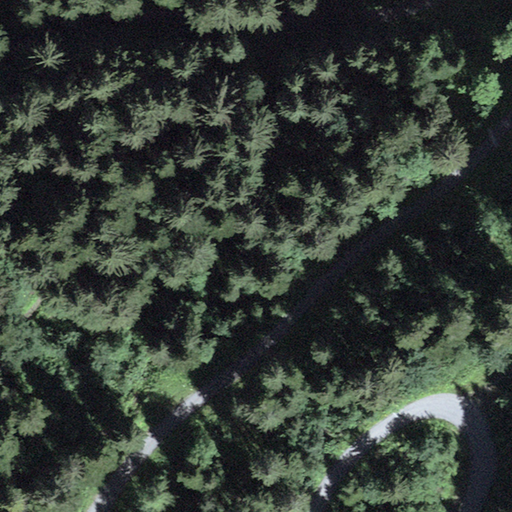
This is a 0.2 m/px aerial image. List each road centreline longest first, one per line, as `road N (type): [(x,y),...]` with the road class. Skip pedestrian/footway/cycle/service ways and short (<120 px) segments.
road 1 (unclassified): [(98,511),(154,435),(270,341),(511,114)]
road 2 (unclassified): [(423,0),(356,15),(96,13),(54,24),(0,55)]
road 3 (unclassified): [(467,511),(479,447),(465,416),(440,405),(401,417),(349,457),(316,511)]
